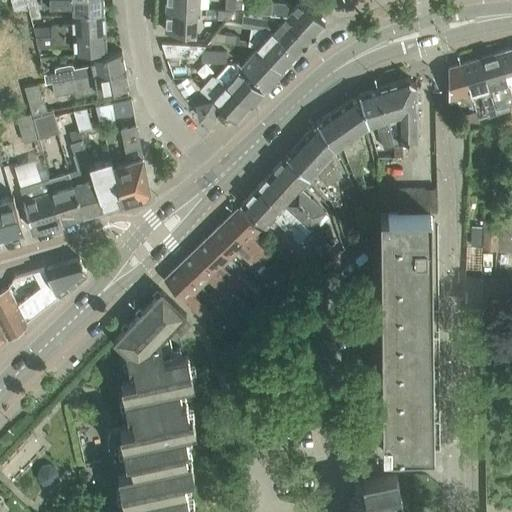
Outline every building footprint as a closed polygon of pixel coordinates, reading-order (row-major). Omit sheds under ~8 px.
[(37,0),(25,0),(31,17),(42,16),(37,0)] [(41,0),(42,5),(72,5),(72,11),(103,10),(103,0),(41,0)] [(225,0),(225,8),(234,9),(235,7),(234,0),(225,0)] [(268,0),(250,0),(250,9),(287,13),(288,12),(312,35),(325,21),(300,0),(298,0),(293,6),(289,1),(268,0)] [(166,6),(165,28),(165,30),(182,30),(182,38),(195,39),(197,7),(166,6)] [(227,18),(233,9),(234,9),(225,8),(218,8),(217,17),(227,18)] [(73,23),(52,25),(52,33),(105,32),(104,14),(103,10),(72,11),(72,15),(73,23)] [(243,14),(241,24),(251,25),(271,29),(272,29),(297,52),(312,35),(288,12),(287,13),(278,23),(274,18),(243,14)] [(247,45),(256,46),(281,70),(297,52),(272,29),(271,29),(251,25),(247,45)] [(52,33),(35,34),(39,47),(74,44),(75,51),(105,49),(106,49),(105,32),(52,33)] [(225,33),(224,41),(235,43),(236,35),(225,33)] [(180,43),(180,55),(196,56),(206,44),(180,43)] [(281,70),(256,46),(240,64),(266,87),(281,70)] [(511,46),(499,51),(511,95),(511,46)] [(93,63),(44,74),(46,83),(52,81),(73,77),(125,67),(122,49),(91,55),(93,63)] [(201,51),(201,62),(226,62),(226,51),(201,51)] [(511,95),(499,51),(480,56),(495,110),(506,107),(507,110),(511,108),(510,105),(511,104),(511,95)] [(496,113),(480,56),(463,61),(473,94),(480,92),(486,116),(496,113)] [(463,61),(447,66),(448,99),(461,95),(463,102),(474,99),(473,94),(463,61)] [(227,63),(215,76),(217,78),(218,76),(224,82),(250,105),(263,90),(233,64),(227,63)] [(73,77),(52,81),(55,95),(73,91),(78,95),(98,91),(126,85),(128,85),(125,67),(73,77)] [(211,74),(200,87),(205,92),(212,98),(212,99),(227,112),(233,117),(234,118),(236,120),(250,105),(224,82),(218,76),(217,78),(215,76),(211,74)] [(409,77),(376,87),(385,119),(393,143),(393,155),(397,155),(402,155),(402,143),(399,143),(398,140),(417,139),(416,82),(409,77)] [(39,83),(26,87),(30,104),(44,101),(39,83)] [(392,143),(385,119),(376,87),(359,93),(356,94),(366,125),(367,124),(368,123),(375,122),(379,135),(380,135),(383,146),(392,143)] [(366,125),(356,94),(355,95),(336,107),(358,156),(366,154),(358,131),(365,127),(366,125)] [(131,98),(114,102),(116,116),(134,112),(131,98)] [(200,117),(213,115),(211,102),(197,104),(200,117)] [(86,107),(76,110),(82,130),(92,127),(86,107)] [(317,120),(336,146),(341,142),(353,178),(362,174),(358,156),(336,107),(317,120)] [(55,111),(34,117),(40,138),(61,133),(56,116),(55,111)] [(465,115),(467,122),(478,118),(476,111),(465,115)] [(24,143),(38,139),(32,115),(31,113),(17,117),(24,143)] [(342,174),(329,153),(336,146),(317,120),(300,138),(323,159),(335,178),(342,174)] [(128,163),(113,167),(124,202),(145,195),(149,189),(140,146),(136,125),(121,128),(128,163)] [(78,129),(69,132),(71,141),(81,138),(78,129)] [(79,169),(69,172),(72,183),(81,214),(102,208),(93,177),(88,163),(81,138),(71,141),(70,141),(79,169)] [(307,177),(308,176),(315,168),(325,184),(335,178),(323,159),(300,138),(286,154),(284,156),(307,177)] [(307,177),(284,156),(269,172),(318,216),(324,210),(299,187),(306,179),(307,177)] [(110,157),(88,163),(93,177),(102,208),(124,202),(113,167),(110,157)] [(69,172),(48,178),(52,190),(61,221),(81,214),(72,183),(69,172)] [(269,172),(255,188),(304,232),(318,216),(269,172)] [(48,178),(19,187),(32,229),(61,221),(52,190),(48,178)] [(255,188),(241,203),(266,226),(273,218),(285,229),(289,225),(297,239),(304,232),(255,188)] [(400,188),(398,188),(398,210),(400,210),(437,210),(437,188),(436,188),(400,188)] [(0,238),(24,232),(13,194),(0,198),(0,238)] [(511,204),(500,204),(497,250),(511,251),(511,234),(511,204)] [(238,206),(223,220),(262,261),(269,254),(251,235),(259,228),(238,206)] [(382,450),(433,450),(431,217),(431,211),(380,212),(382,450)] [(262,261),(223,220),(209,235),(229,256),(238,248),(256,267),(262,261)] [(482,245),(482,246),(497,247),(498,221),(483,221),(483,225),(482,245)] [(472,225),(471,244),(482,245),(483,225),(472,225)] [(209,235),(194,249),(233,290),(240,284),(221,264),(229,256),(209,235)] [(194,249),(179,263),(200,285),(208,278),(226,297),(233,290),(194,249)] [(41,284),(17,302),(26,320),(87,272),(79,257),(47,266),(34,270),(41,284)] [(263,261),(256,267),(262,274),(269,267),(263,261)] [(200,285),(179,263),(164,278),(203,319),(211,311),(202,301),(201,302),(192,293),(200,285)] [(17,302),(8,286),(0,288),(0,320),(6,332),(7,334),(26,320),(17,302)] [(159,341),(173,327),(186,313),(162,290),(113,340),(126,352),(126,353),(132,380),(122,382),(121,382),(131,425),(111,428),(110,429),(110,431),(108,436),(107,442),(108,448),(111,454),(115,458),(126,511),(396,511),(395,505),(397,504),(394,491),(400,490),(396,473),(363,479),(366,493),(348,497),(350,511),(194,511),(192,501),(189,502),(183,475),(186,474),(190,473),(194,473),(191,458),(190,456),(187,457),(184,445),(188,444),(185,430),(195,428),(195,427),(194,421),(192,412),(188,412),(183,387),(193,384),(190,371),(190,369),(187,354),(184,355),(180,355),(163,359),(159,341)] [(255,373),(267,362),(261,356),(249,368),(255,373)]
